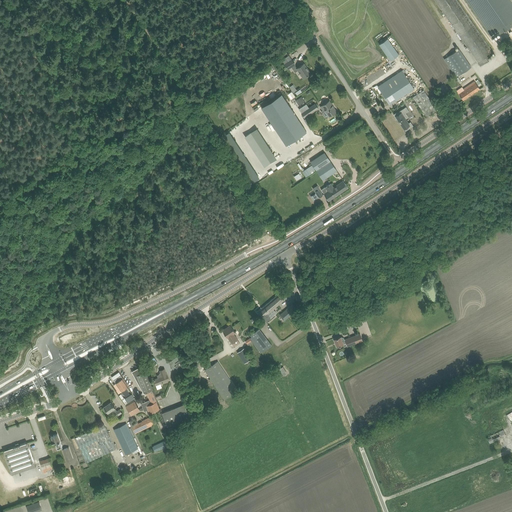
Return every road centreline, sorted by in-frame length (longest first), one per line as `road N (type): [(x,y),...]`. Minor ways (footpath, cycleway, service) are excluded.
road 1 (unclassified): [(396,161),(280,239),(127,314),(59,328),(46,345)]
road 2 (primary): [(172,308),(511,96)]
road 3 (unclassified): [(387,511),(284,255)]
road 4 (unclassified): [(284,255),(511,108)]
road 5 (unclassified): [(72,395),(284,255)]
road 6 (unclassified): [(396,161),(292,0)]
road 7 (track): [(186,94),(280,239)]
road 8 (unclassified): [(511,83),(396,161)]
road 9 (primary): [(172,308),(59,360)]
road 10 (primary): [(64,368),(172,308)]
